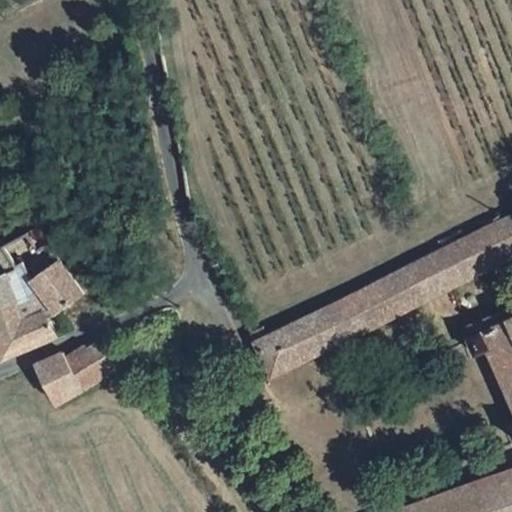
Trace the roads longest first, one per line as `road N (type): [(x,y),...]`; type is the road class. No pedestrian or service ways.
road 1 (track): [(0,137),(22,132),(103,156),(187,280),(197,316),(174,421),(246,511)]
road 2 (residential): [(0,373),(171,295),(187,280),(184,220),(141,0)]
